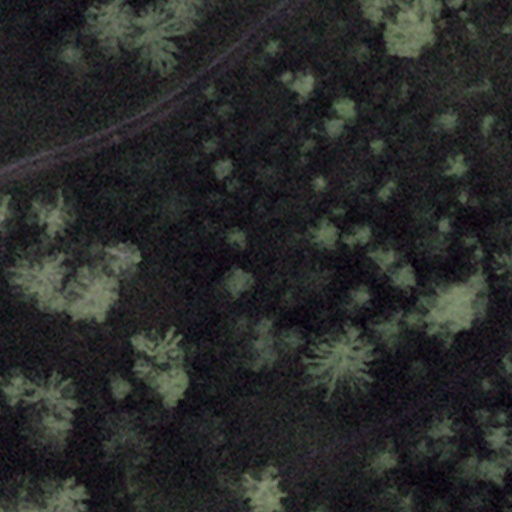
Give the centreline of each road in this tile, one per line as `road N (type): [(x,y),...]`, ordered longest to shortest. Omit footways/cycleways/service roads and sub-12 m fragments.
road 1 (track): [(0,180),(121,130),(290,0)]
road 2 (track): [(511,347),(379,441),(247,511)]
